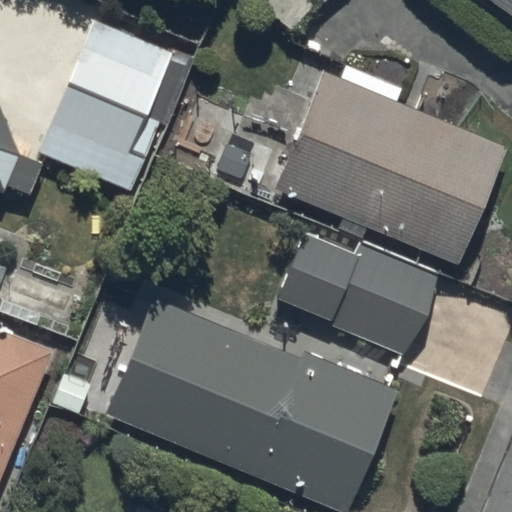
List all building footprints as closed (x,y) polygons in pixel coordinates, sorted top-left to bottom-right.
[(241,0),(289,37),(316,1),(325,8),(331,0),(241,0)] [(511,0),(466,0),(511,30),(511,0)] [(73,57),(35,159),(128,195),(167,93),(73,57)] [(318,78),(270,193),(455,274),(507,156),(395,107),(402,90),(340,64),(332,84),(318,78)] [(185,91),(161,148),(207,168),(231,110),(185,91)] [(0,193),(3,185),(26,194),(36,168),(14,159),(0,121),(0,193)] [(301,239),(275,302),(404,357),(435,283),(354,249),(350,259),(301,239)] [(151,305),(101,417),(329,511),(341,511),(391,393),(300,355),(295,365),(151,305)] [(0,478),(48,357),(0,338),(0,478)]
